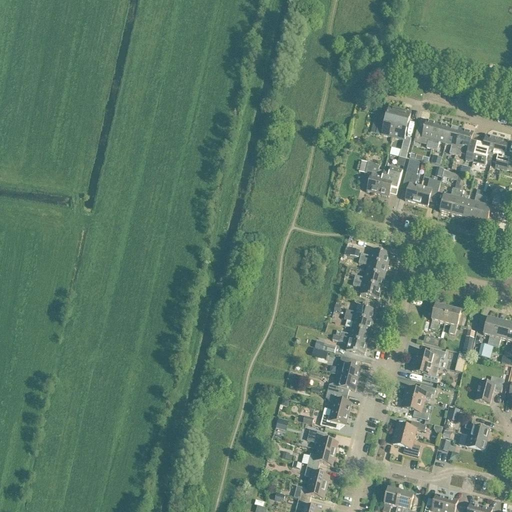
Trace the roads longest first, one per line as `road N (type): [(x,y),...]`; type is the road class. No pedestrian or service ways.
road 1 (residential): [(364,469),(356,451),(376,376),(393,363),(419,272)]
road 2 (residential): [(497,480),(364,469)]
road 3 (residential): [(511,133),(389,97)]
